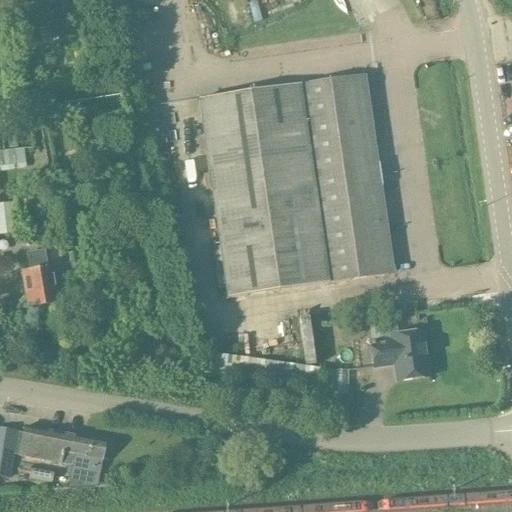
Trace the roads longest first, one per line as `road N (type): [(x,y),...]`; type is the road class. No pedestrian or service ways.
road 1 (unclassified): [(0,387),(327,441),(511,431)]
road 2 (unknown): [(428,275),(276,330),(229,328),(202,312),(190,280),(175,96)]
road 3 (unclassified): [(511,280),(473,0)]
road 4 (unknown): [(175,96),(396,57)]
road 5 (unknown): [(396,57),(428,275)]
